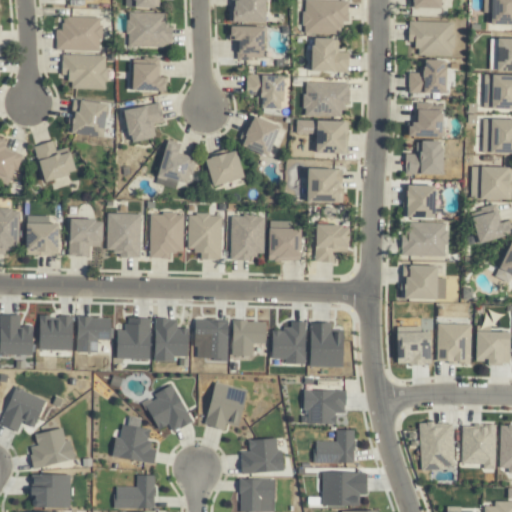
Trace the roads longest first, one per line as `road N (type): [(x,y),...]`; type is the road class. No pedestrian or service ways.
road 1 (residential): [(376,0),(371,368),(409,511)]
road 2 (residential): [(0,280),(368,290)]
road 3 (residential): [(376,401),(511,396)]
